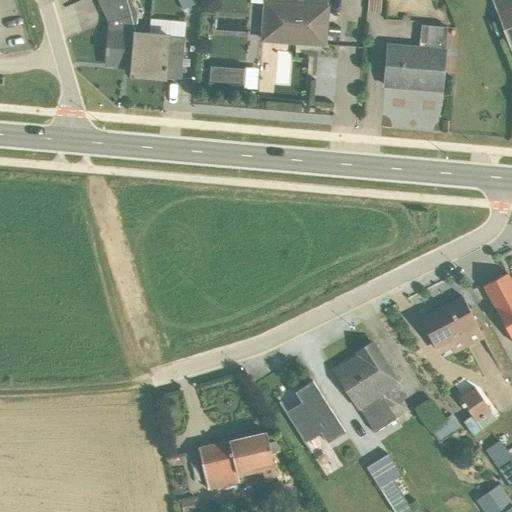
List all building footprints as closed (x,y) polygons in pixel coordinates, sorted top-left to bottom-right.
[(164,77),(180,79),(184,38),(170,37),(169,34),(135,32),(136,15),(129,0),(96,0),(107,23),(104,66),(131,68),(130,76),(163,79),(164,77)] [(176,0),(182,11),(197,3),(195,0),(176,0)] [(323,45),(325,0),(264,0),(261,40),(323,45)] [(367,0),(366,12),(379,13),(379,0),(367,0)] [(511,48),(511,4),(494,12),(509,50),(511,48)] [(98,11),(79,16),(83,28),(102,23),(98,11)] [(387,44),(383,86),(440,91),(445,28),(420,26),(418,46),(387,44)] [(254,91),(255,91),(255,89),(256,89),(258,69),(208,65),(206,83),(241,86),(241,90),(254,91)] [(511,286),(506,274),(483,286),(511,341),(511,286)] [(461,297),(419,319),(437,355),(450,349),(453,354),(482,338),(461,297)] [(371,344),(370,343),(356,353),(358,357),(334,372),(357,410),(373,433),(395,419),(381,396),(398,385),(371,344)] [(311,382),(294,393),(300,403),(285,412),(304,442),(319,432),(326,443),(343,432),(311,382)] [(472,387),(458,397),(470,416),(462,421),(472,436),(495,419),(472,387)] [(441,421),(427,399),(416,406),(430,428),(441,421)] [(430,428),(429,429),(437,442),(459,429),(449,416),(441,421),(430,428)] [(263,480),(274,477),(265,433),(197,449),(207,490),(238,483),(237,478),(261,473),(263,480)] [(511,492),(511,460),(499,441),(484,450),(511,492)] [(400,476),(387,455),(365,468),(393,511),(405,511),(410,509),(392,481),(400,476)] [(511,511),(511,504),(498,485),(475,501),(482,511),(511,511)] [(194,511),(192,499),(179,501),(180,511),(194,511)]
